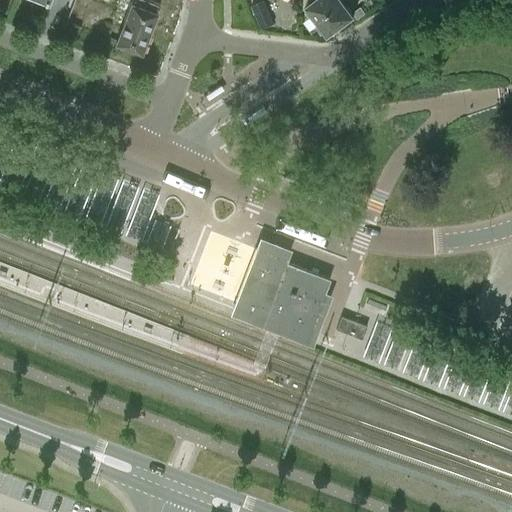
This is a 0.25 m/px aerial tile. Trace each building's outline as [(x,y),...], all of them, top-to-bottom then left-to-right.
[(130,2),(116,39),(115,42),(142,52),(157,12),(156,11),(159,3),(150,0),(132,0),(131,2),(130,2)] [(341,29),(341,24),(354,15),(342,0),(314,0),(307,6),(328,34),(330,33),(335,33),(341,29)] [(250,6),(260,29),(271,24),(262,1),(250,6)] [(223,90),(220,85),(205,95),(208,100),(223,90)] [(288,261),(289,260),(271,253),(257,247),(257,249),(235,303),(234,305),(262,316),(264,312),(309,329),(329,277),(288,261)] [(361,338),(366,325),(341,315),(336,328),(361,338)] [(376,321),(366,354),(385,360),(389,346),(399,349),(404,330),(376,321)]
